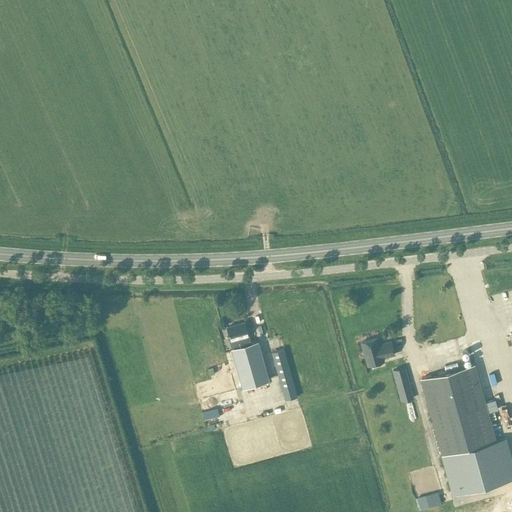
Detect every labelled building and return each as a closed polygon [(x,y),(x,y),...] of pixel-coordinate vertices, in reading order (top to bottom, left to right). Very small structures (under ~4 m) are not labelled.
[(232,348),(243,387),(268,380),(257,341),(250,343),(247,334),(248,333),(245,322),(227,327),(230,339),(229,339),(232,348)] [(383,357),(394,354),(391,341),(379,344),(377,338),(361,342),(368,365),(384,360),(383,357)] [(284,348),(271,351),(285,400),(297,397),(284,348)] [(421,377),(454,494),(511,477),(511,463),(505,437),(495,440),(473,363),(421,377)] [(418,508),(440,502),(437,490),(415,496),(418,508)]
